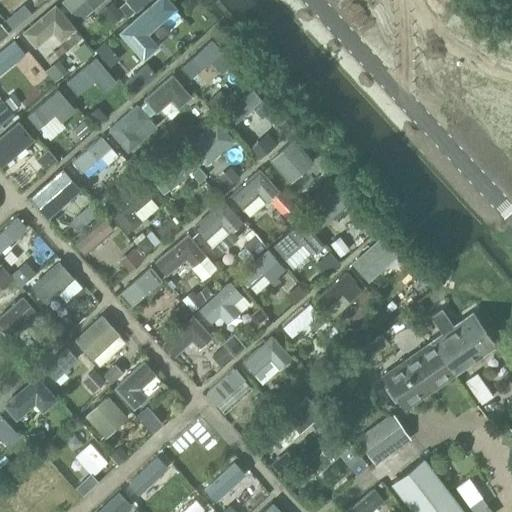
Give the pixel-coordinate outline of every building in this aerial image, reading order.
[(108,0),(65,0),(63,2),(80,23),(108,0)] [(111,21),(122,13),(112,0),(101,9),(111,21)] [(146,34),(175,8),(168,0),(154,0),(119,32),(142,59),(157,46),(146,34)] [(5,17),(13,27),(32,12),(24,2),(5,17)] [(54,5),(22,32),(34,47),(52,32),(60,41),(74,29),(54,5)] [(196,16),(183,29),(196,42),(209,29),(196,16)] [(0,74),(27,52),(14,36),(0,47),(0,74)] [(86,42),(73,54),(83,64),(95,53),(86,42)] [(179,71),(189,82),(215,58),(205,47),(179,71)] [(156,50),(144,61),(156,73),(167,63),(156,50)] [(94,56),(65,81),(76,94),(93,80),(104,92),(116,82),(94,56)] [(46,67),(54,78),(67,68),(59,57),(46,67)] [(145,100),(139,106),(148,116),(154,111),(170,98),(177,106),(189,96),(171,75),(144,99),(145,100)] [(57,89),(26,115),(37,128),(54,114),(60,122),(75,109),(57,89)] [(226,115),(240,131),(269,106),(255,89),(226,115)] [(0,106),(0,121),(13,113),(6,102),(0,106)] [(137,103),(108,129),(127,151),(156,126),(148,116),(139,106),(137,103)] [(194,138),(187,143),(201,159),(205,164),(233,140),(219,123),(215,119),(207,126),(194,138)] [(17,121),(0,135),(0,165),(1,166),(33,139),(17,121)] [(260,155),(277,142),(268,130),(251,144),(260,155)] [(98,132),(70,157),(84,172),(112,148),(98,132)] [(292,140),(270,159),(289,182),(312,162),(292,140)] [(150,181),(159,192),(190,167),(180,156),(150,181)] [(218,173),(227,185),(240,174),(231,163),(218,173)] [(61,169),(29,197),(47,218),(79,189),(61,169)] [(259,171),(231,196),(248,216),(276,191),(259,171)] [(111,208),(109,210),(127,231),(139,221),(143,227),(149,221),(145,216),(157,206),(147,194),(139,184),(111,208)] [(340,184),(306,213),(320,230),(355,201),(340,184)] [(222,201),(193,226),(210,245),(210,246),(218,255),(237,237),(231,230),(240,221),(222,201)] [(115,226),(95,203),(83,213),(92,224),(78,236),(88,248),(115,226)] [(0,231),(0,256),(1,257),(29,228),(17,216),(0,231)] [(292,226),(272,244),(284,258),(301,243),(312,255),(323,245),(309,228),(301,219),(292,226)] [(144,252),(160,239),(152,228),(135,241),(144,252)] [(386,228),(352,258),(369,278),(403,247),(386,228)] [(188,230),(155,257),(166,270),(186,254),(193,262),(206,252),(188,230)] [(246,239),(254,253),(265,246),(258,233),(246,239)] [(125,267),(144,260),(138,246),(120,252),(125,267)] [(322,273),(340,266),(334,250),(316,257),(322,273)] [(286,267),(271,251),(239,278),(254,295),(286,267)] [(115,287),(132,307),(165,279),(149,259),(115,287)] [(26,260),(12,272),(22,283),(36,270),(26,260)] [(32,288),(48,305),(76,278),(60,262),(32,288)] [(347,268),(316,294),(326,305),(343,290),(350,298),(363,287),(347,268)] [(230,277),(200,305),(211,317),(220,309),(229,318),(240,307),(232,299),(242,290),(230,277)] [(325,316),(309,299),(283,323),(292,333),(306,321),(312,328),(325,316)] [(4,327),(16,338),(39,314),(27,303),(4,327)] [(430,316),(442,333),(431,341),(454,374),(495,345),(472,312),(453,326),(441,309),(430,316)] [(99,315),(75,338),(93,358),(99,365),(124,341),(118,335),(115,332),(115,331),(115,329),(113,327),(111,326),(110,326),(108,324),(107,322),(107,321),(105,318),(103,318),(101,317),(99,315)] [(192,316),(162,343),(172,355),(191,339),(199,347),(210,336),(192,316)] [(233,330),(221,341),(233,354),(245,343),(233,330)] [(354,347),(361,358),(388,342),(382,331),(354,347)] [(271,336),(242,361),(261,383),(290,357),(271,336)] [(454,374),(431,341),(382,376),(388,385),(384,388),(394,402),(398,399),(405,409),(454,374)] [(43,370),(61,389),(86,365),(69,346),(43,370)] [(143,362),(115,387),(133,407),(146,395),(161,381),(143,362)] [(95,368),(83,378),(93,390),(105,380),(95,368)] [(207,394),(226,413),(252,388),(234,369),(207,394)] [(478,370),(465,378),(481,403),(493,395),(478,370)] [(37,371),(4,400),(17,416),(35,400),(42,408),(57,395),(37,371)] [(106,395),(84,414),(104,436),(126,417),(106,395)] [(0,414),(0,438),(8,447),(20,436),(0,414)] [(166,447),(180,461),(211,432),(198,417),(166,447)] [(383,424),(359,440),(373,461),(405,437),(391,418),(385,422),(383,424)] [(273,448),(285,461),(310,438),(298,425),(273,448)] [(340,425),(299,460),(308,471),(332,451),(337,456),(354,442),(340,425)] [(55,451),(64,461),(90,438),(80,428),(55,451)] [(91,440),(75,453),(94,475),(110,462),(91,440)] [(160,450),(133,474),(144,487),(161,472),(168,480),(178,471),(160,450)] [(45,479),(59,466),(46,452),(15,479),(24,489),(36,478),(45,479)] [(235,456),(205,484),(214,493),(215,492),(222,500),(232,490),(226,483),(244,466),(235,456)] [(392,483),(415,511),(467,511),(425,457),(392,483)] [(0,476),(12,477),(13,463),(0,461),(0,476)] [(75,484),(82,492),(99,480),(92,471),(75,484)] [(66,509),(82,496),(72,483),(55,496),(66,509)] [(490,511),(471,483),(461,490),(476,511),(490,511)] [(349,511),(373,511),(384,502),(373,490),(349,511)] [(0,499),(0,511),(5,511),(17,503),(8,492),(0,499)] [(206,511),(195,500),(182,511),(206,511)] [(281,511),(271,501),(260,511),(281,511)] [(109,511),(129,511),(121,502),(109,511)] [(239,511),(230,503),(221,511),(239,511)]
